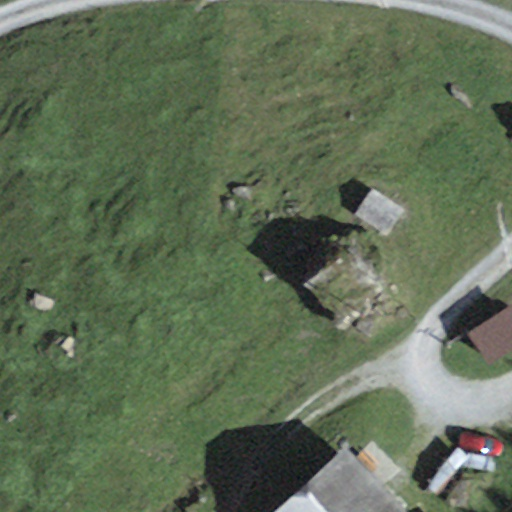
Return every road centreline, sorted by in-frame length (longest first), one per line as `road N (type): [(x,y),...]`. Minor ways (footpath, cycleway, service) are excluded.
road 1 (track): [(414,355),(321,403),(269,451),(248,511)]
road 2 (track): [(511,247),(444,306),(414,355)]
road 3 (track): [(414,355),(436,394),(471,402),(511,387)]
